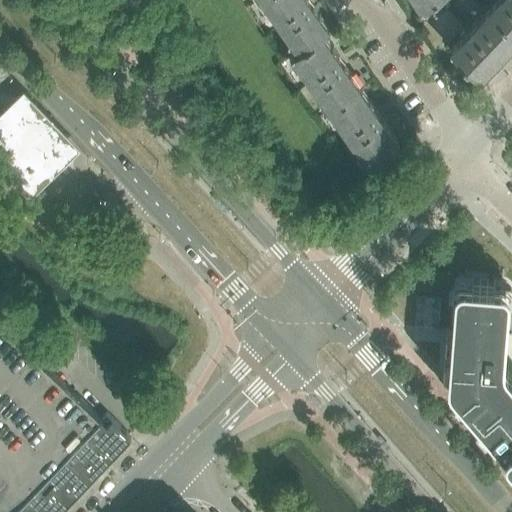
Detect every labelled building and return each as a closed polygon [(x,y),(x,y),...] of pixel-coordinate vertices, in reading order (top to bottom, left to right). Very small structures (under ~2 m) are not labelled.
[(310,0),(265,0),(299,48),(324,33),(330,28),(310,0)] [(511,27),(511,0),(497,0),(491,7),(511,27)] [(480,76),(504,51),(511,42),(511,27),(491,7),(451,48),(480,76)] [(331,108),(362,87),(324,33),(299,48),(292,53),(331,108)] [(362,87),(331,108),(369,162),(399,141),(362,87)] [(0,112),(0,168),(13,182),(30,198),(79,148),(21,91),(0,112)] [(277,160),(270,151),(264,156),(271,166),(277,160)] [(451,287),(445,385),(511,461),(511,279),(510,278),(461,272),(451,287)] [(0,511),(10,511),(102,417),(0,320),(0,511)] [(64,505),(67,502),(131,435),(107,411),(102,417),(10,511),(64,511),(65,511),(65,508),(64,505)]
